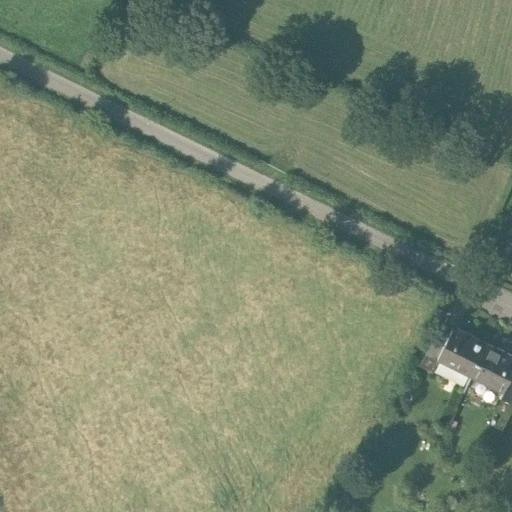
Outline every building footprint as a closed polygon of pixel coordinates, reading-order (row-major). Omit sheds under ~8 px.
[(492,250),(504,256),(511,240),(511,215),(510,214),(492,250)] [(447,340),(438,359),(471,375),(488,342),(455,325),(447,340)] [(438,359),(447,340),(436,335),(421,365),(432,370),(438,359)] [(511,355),(488,342),(471,375),(503,392),(511,374),(511,355)] [(511,374),(503,392),(500,398),(511,403),(511,401),(511,374)]
